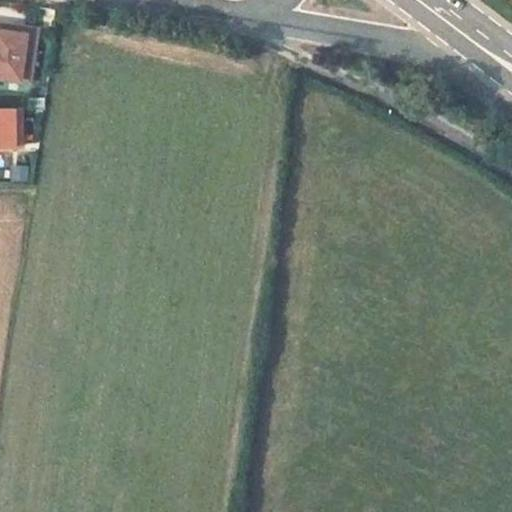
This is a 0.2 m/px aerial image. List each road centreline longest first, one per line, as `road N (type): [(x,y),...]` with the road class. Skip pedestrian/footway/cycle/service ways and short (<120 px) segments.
road 1 (tertiary): [(263,24),(511,71)]
road 2 (tertiary): [(128,0),(263,24)]
